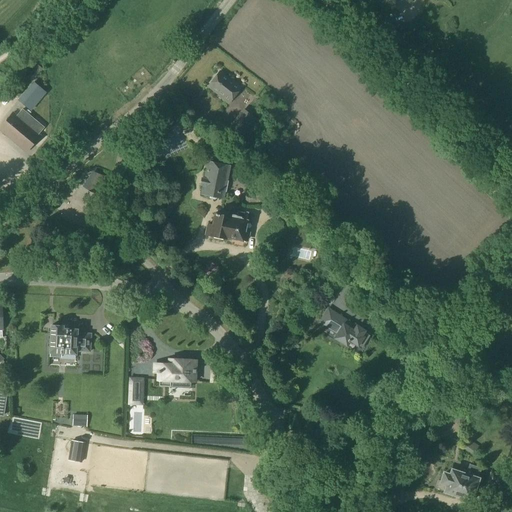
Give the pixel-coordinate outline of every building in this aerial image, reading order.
[(26,77),(31,82),(42,70),(37,66),(26,77)] [(237,92),(228,85),(232,80),(231,80),(231,81),(219,72),(207,87),(218,95),(218,96),(228,104),(241,87),(240,87),(237,92)] [(17,100),(30,112),(46,93),(33,83),(17,100)] [(273,104),(265,113),(270,117),(272,114),(275,116),(273,118),(275,120),(274,121),(279,124),(286,115),(273,104)] [(0,126),(0,131),(25,152),(39,136),(37,134),(42,128),(20,110),(15,117),(11,113),(0,126)] [(238,120),(229,131),(239,139),(248,128),(238,120)] [(201,195),(207,196),(209,199),(213,200),(216,198),(222,200),(224,193),(225,193),(227,182),(226,182),(231,159),(221,157),(220,165),(208,162),(201,195)] [(238,166),(254,180),(259,174),(243,161),(238,166)] [(79,185),(101,194),(104,177),(88,171),(79,185)] [(205,234),(225,239),(226,237),(245,241),(247,233),(243,232),(247,214),(238,212),(237,218),(229,217),(215,214),(212,226),(207,224),(205,234)] [(320,322),(337,333),(334,338),(345,346),(348,342),(349,340),(356,345),(361,337),(360,336),(363,331),(356,327),(355,328),(327,310),(320,322)] [(50,326),(49,357),(61,357),(62,357),(62,355),(61,355),(61,353),(75,354),(75,351),(89,352),(90,334),(76,334),(76,330),(67,330),(67,328),(62,328),(62,327),(50,326)] [(43,358),(44,342),(16,341),(15,357),(43,358)] [(194,382),(195,361),(169,360),(169,365),(154,364),(154,372),(158,373),(157,380),(159,380),(159,386),(181,387),(181,381),(194,382)] [(126,405),(132,405),(133,397),(140,397),(140,379),(138,379),(127,379),(126,405)] [(451,399),(443,411),(449,415),(451,412),(457,404),(451,399)] [(457,404),(451,412),(449,415),(447,418),(459,427),(469,412),(457,404)] [(73,416),(72,426),(73,426),(73,425),(85,425),(85,426),(86,427),(86,416),(73,416)] [(84,443),(71,441),(68,460),(81,462),(84,443)] [(435,489),(445,492),(444,492),(446,493),(447,495),(452,496),(453,495),(462,498),(462,499),(467,501),(468,500),(470,501),(470,500),(473,501),(475,494),(472,493),(476,479),(479,469),(472,467),(472,469),(469,469),(469,470),(466,470),(465,474),(459,473),(459,474),(450,471),(449,476),(443,475),(440,483),(437,482),(435,489)]
